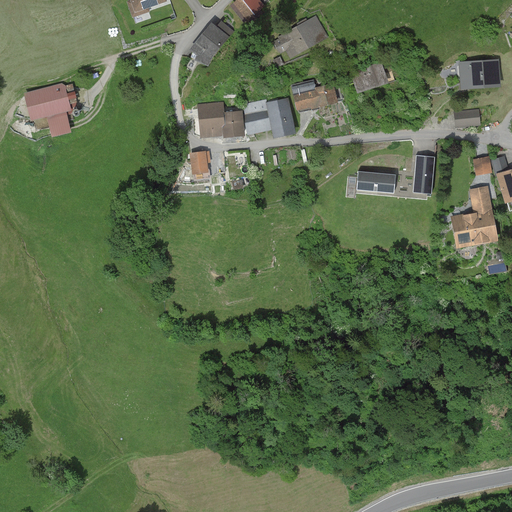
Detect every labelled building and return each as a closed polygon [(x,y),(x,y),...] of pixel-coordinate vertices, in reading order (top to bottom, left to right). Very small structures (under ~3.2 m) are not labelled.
[(128,0),(129,1),(126,2),(131,18),(149,12),(147,8),(166,2),(164,0),(128,0)] [(259,0),(235,0),(226,8),(241,25),(246,21),(251,27),(269,11),(259,0)] [(296,26),(276,36),(278,39),(273,42),(279,54),(285,51),(290,59),(328,39),(316,16),(306,21),(305,19),(295,24),(296,26)] [(207,28),(193,46),(188,59),(209,67),(215,53),(232,31),(220,21),(212,31),(207,28)] [(279,57),(272,60),(275,68),(282,65),(279,57)] [(497,60),(457,62),(459,89),(499,87),(497,60)] [(381,62),(349,73),(356,93),(394,81),(392,75),(385,77),(381,62)] [(289,87),(294,111),(343,101),(341,90),(334,92),(332,84),(314,87),(313,82),(289,87)] [(63,83),(24,93),(32,123),(47,119),(53,139),(74,133),(69,113),(80,110),(73,85),(66,86),(63,83)] [(287,98),(265,103),(270,130),(272,139),(294,134),(287,98)] [(247,134),(270,130),(265,103),(265,101),(243,105),(245,115),(243,116),(247,134)] [(422,119),(430,117),(426,102),(419,104),(422,119)] [(196,105),(199,138),(221,137),(221,128),(223,126),(224,126),(222,112),(222,103),(196,105)] [(243,137),(241,110),(222,112),(224,126),(223,126),(221,128),(221,137),(221,138),(243,137)] [(478,110),(453,112),(454,128),(480,126),(478,110)] [(188,153),(191,175),(207,173),(206,164),(210,163),(209,151),(205,152),(204,151),(188,153)] [(434,157),(415,155),(411,193),(430,195),(434,157)] [(491,160),(495,174),(508,170),(504,156),(491,160)] [(491,173),(488,157),(472,160),(475,176),(491,173)] [(511,168),(508,170),(495,174),(503,203),(507,202),(509,211),(511,210),(511,168)] [(395,175),(358,171),(356,189),(393,193),(395,175)] [(241,180),(231,181),(232,190),(242,189),(241,180)] [(487,187),(468,190),(472,213),(491,210),(487,187)] [(449,217),(455,249),(496,242),(491,210),(472,213),(449,217)]
